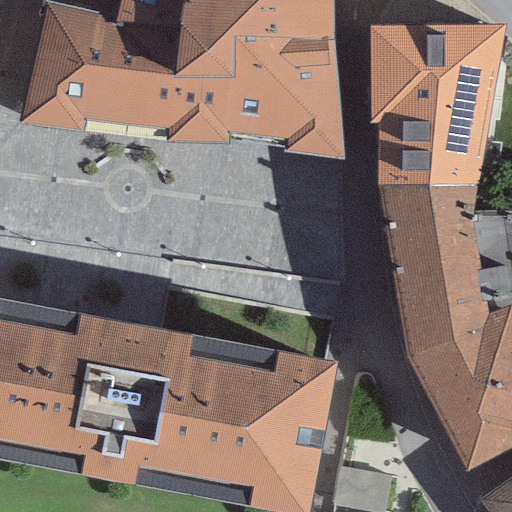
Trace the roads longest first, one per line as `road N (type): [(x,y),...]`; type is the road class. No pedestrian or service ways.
road 1 (residential): [(358,0),(354,152),(370,310),(402,406),(454,511)]
road 2 (unknown): [(370,310),(319,511)]
